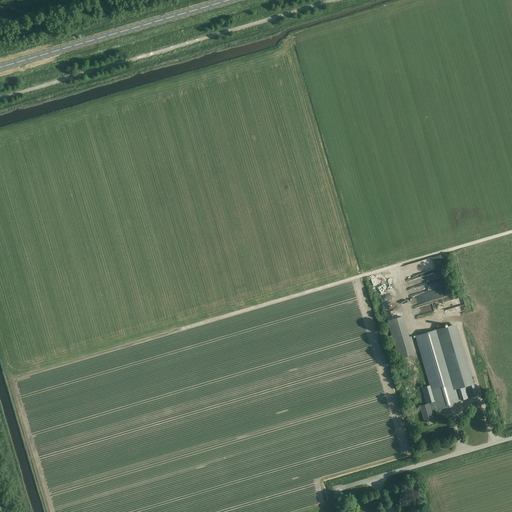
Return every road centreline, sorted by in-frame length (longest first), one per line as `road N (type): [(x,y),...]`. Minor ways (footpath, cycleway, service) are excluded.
road 1 (secondary): [(0,67),(222,0)]
road 2 (unclassified): [(511,439),(335,490)]
